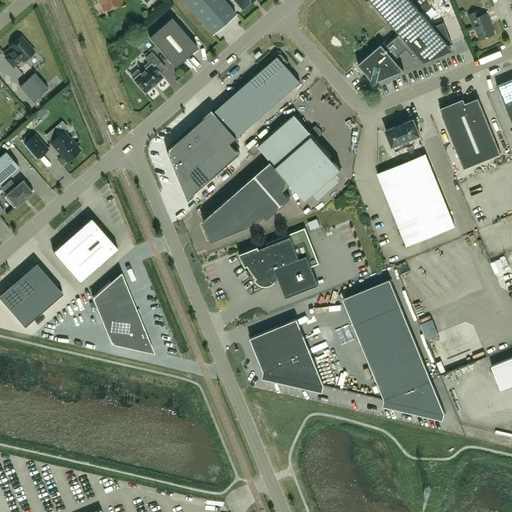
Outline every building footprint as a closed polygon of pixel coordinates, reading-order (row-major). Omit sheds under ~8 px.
[(121,3),(119,0),(99,0),(100,3),(101,3),(104,10),(121,3)] [(236,13),(224,0),(183,0),(213,34),(236,13)] [(371,81),(373,84),(377,83),(378,81),(396,73),(404,70),(398,63),(399,63),(395,59),(407,50),(413,57),(419,55),(425,62),(448,52),(449,45),(448,43),(452,42),(444,22),(434,26),(433,25),(413,3),(411,0),(370,0),(390,22),(397,30),(397,31),(399,33),(384,46),(381,43),(358,64),(371,79),(371,81)] [(478,11),(469,14),(474,28),(476,27),(481,39),(494,34),(486,13),(480,16),(478,11)] [(171,17),(149,36),(175,66),(198,47),(171,17)] [(34,51),(21,36),(10,46),(13,50),(5,57),(13,66),(22,59),(23,61),(34,51)] [(153,65),(158,60),(152,52),(145,58),(149,62),(145,65),(147,67),(140,73),(137,70),(131,75),(134,78),(133,79),(145,93),(163,77),(153,65)] [(237,137),(300,82),(285,64),(287,62),(288,63),(289,62),(283,56),(282,55),(281,54),(280,54),(279,54),(278,53),(277,53),(276,54),(275,54),(274,54),(273,55),(267,61),(268,60),(271,63),(215,111),(237,137)] [(35,73),(19,86),(33,101),(48,88),(35,73)] [(511,78),(497,85),(511,121),(511,78)] [(441,113),(447,127),(464,168),(501,153),(478,98),(465,103),(463,98),(440,108),(442,112),(441,113)] [(341,168),(330,154),(295,114),(258,146),(271,161),(203,220),(211,240),(248,225),(255,219),(257,222),(265,215),(267,218),(290,198),(284,190),(291,184),(305,200),(341,168)] [(392,146),(420,134),(414,119),(386,130),(392,146)] [(63,131),(51,142),(67,161),(80,150),(63,131)] [(332,146),(340,139),(334,133),(326,141),(332,146)] [(35,134),(25,143),(38,158),(48,149),(35,134)] [(6,151),(0,156),(0,182),(19,166),(6,151)] [(407,246),(455,226),(426,154),(377,173),(407,246)] [(24,180),(7,195),(16,205),(33,190),(24,180)] [(310,226),(319,222),(316,214),(307,218),(310,226)] [(91,217),(53,251),(79,281),(118,248),(91,217)] [(274,282),(275,281),(275,280),(275,281),(273,278),(278,276),(286,297),(319,284),(312,266),(319,263),(305,227),(266,243),(267,245),(259,248),(258,246),(240,253),(239,251),(238,252),(240,255),(242,259),(244,263),(246,266),(248,265),(250,269),(246,272),(250,276),(254,273),(257,277),(255,279),(255,280),(256,281),(257,282),(259,283),(260,284),(261,284),(262,285),(264,285),(265,285),(267,285),(268,285),(269,285),(270,284),(271,284),(272,283),(273,283),(274,282)] [(0,297),(24,326),(63,293),(36,262),(0,293),(0,297)] [(209,282),(218,282),(218,263),(208,263),(209,282)] [(149,344),(150,343),(121,272),(92,297),(111,343),(144,350),(145,349),(149,344)] [(445,413),(390,279),(389,279),(400,305),(354,324),(384,399),(393,395),(396,402),(444,413),(445,413)] [(324,385),(304,335),(297,318),(250,337),(264,371),(273,367),(276,374),(324,385)] [(485,362),(487,366),(491,364),(487,353),(442,371),(445,379),(485,362)]
